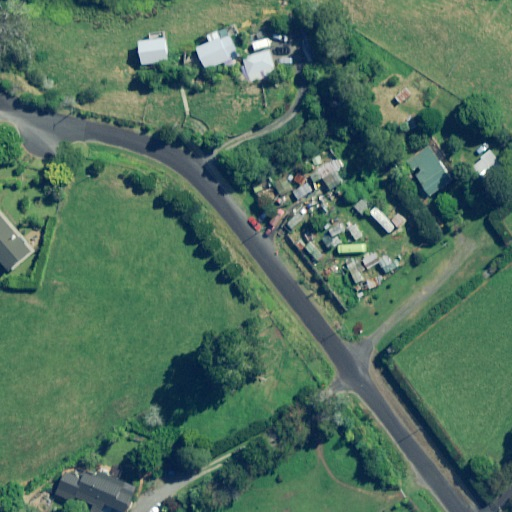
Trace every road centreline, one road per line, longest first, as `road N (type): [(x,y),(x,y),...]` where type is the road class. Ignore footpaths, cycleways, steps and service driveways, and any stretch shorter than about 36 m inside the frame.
road 1 (residential): [(336,344),(188,180),(133,142),(43,132)]
road 2 (residential): [(464,511),(336,344)]
road 3 (unclassified): [(336,344),(486,230)]
